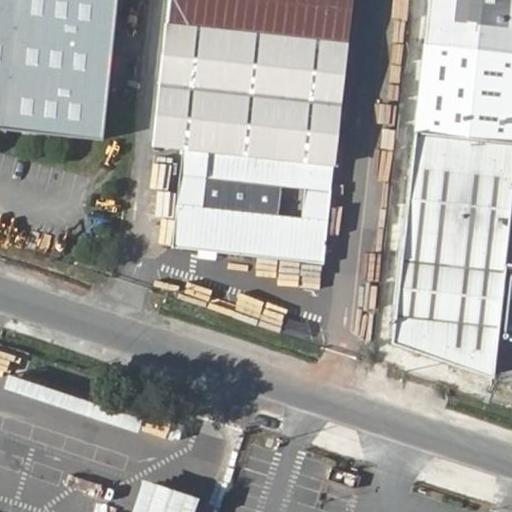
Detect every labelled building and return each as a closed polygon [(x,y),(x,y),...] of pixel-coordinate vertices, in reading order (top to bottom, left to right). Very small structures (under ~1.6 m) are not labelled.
[(122,0),(0,0),(0,129),(107,141),(122,0)] [(168,0),(152,141),(185,145),(173,242),(323,257),(349,0),(168,0)] [(511,0),(429,0),(392,346),(491,380),(504,269),(511,269),(511,0)] [(236,511),(264,511),(279,452),(253,445),(236,511)] [(325,488),(335,458),(312,451),(302,481),(325,488)]
